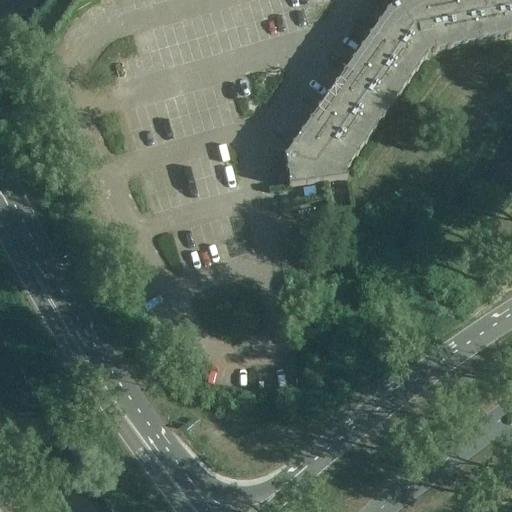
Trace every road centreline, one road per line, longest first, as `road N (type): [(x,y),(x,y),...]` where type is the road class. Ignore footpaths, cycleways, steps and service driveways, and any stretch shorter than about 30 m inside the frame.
road 1 (secondary): [(169,467),(53,298),(0,199)]
road 2 (secondary): [(511,315),(305,468)]
road 3 (secondary): [(381,511),(511,416)]
road 4 (secondary): [(305,468),(265,493),(234,497),(169,467)]
